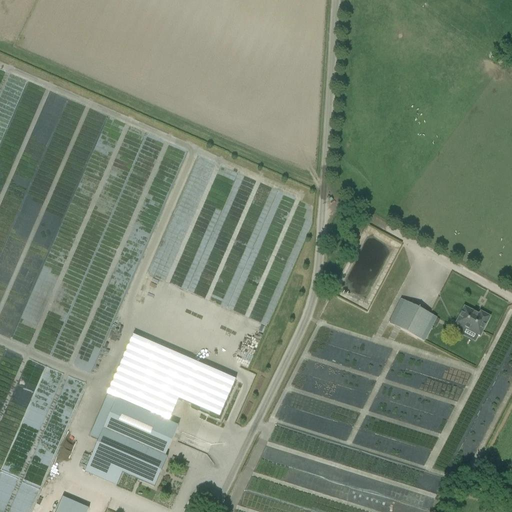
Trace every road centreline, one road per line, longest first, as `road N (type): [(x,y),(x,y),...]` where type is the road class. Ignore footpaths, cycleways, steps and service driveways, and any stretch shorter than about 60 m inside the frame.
road 1 (track): [(324,195),(0,48)]
road 2 (unclassified): [(210,511),(314,296),(324,195)]
road 3 (unclassified): [(511,291),(324,195)]
road 4 (unclassified): [(324,195),(337,0)]
